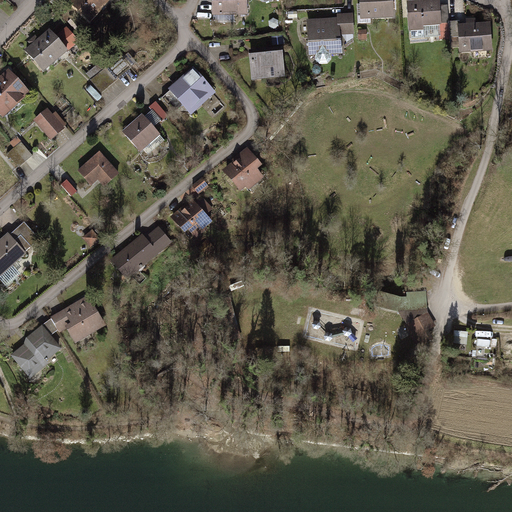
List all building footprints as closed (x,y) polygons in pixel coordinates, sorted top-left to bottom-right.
[(74,0),(71,4),(90,21),(108,0),(74,0)] [(244,0),(209,0),(210,15),(245,14),(244,0)] [(395,0),(359,0),(360,20),(396,18),(395,0)] [(420,24),(447,22),(446,5),(437,6),(436,0),(413,0),(405,1),(407,30),(421,29),(420,24)] [(338,18),(308,20),(310,57),(316,57),(316,61),(320,64),(328,64),(332,60),(332,56),(343,55),(342,36),(356,36),(354,13),(338,14),(338,18)] [(458,51),(490,48),(488,21),(457,24),(457,20),(447,21),(449,40),(457,39),(458,51)] [(48,28),(22,50),(40,70),(75,40),(64,28),(55,36),(48,28)] [(367,30),(358,31),(359,41),(367,40),(367,30)] [(280,47),(246,50),(249,79),(282,76),(280,47)] [(130,67),(119,54),(88,79),(99,92),(130,67)] [(214,92),(192,68),(159,97),(171,111),(180,104),(189,114),(214,92)] [(441,75),(432,71),(425,86),(434,90),(441,75)] [(24,89),(9,73),(0,81),(0,111),(1,112),(24,89)] [(159,102),(145,113),(156,128),(170,117),(159,102)] [(60,128),(47,113),(38,120),(51,136),(60,128)] [(157,134),(140,114),(119,132),(137,152),(157,134)] [(30,155),(19,142),(5,153),(17,167),(30,155)] [(259,164),(245,147),(231,158),(233,161),(222,170),(238,189),(243,185),(247,189),(261,177),(254,168),(259,164)] [(103,187),(118,173),(98,151),(77,170),(90,184),(96,179),(103,187)] [(189,198),(168,217),(182,232),(186,229),(194,238),(211,223),(189,198)] [(0,238),(0,273),(24,252),(22,249),(36,238),(23,223),(8,235),(6,233),(0,238)] [(139,234),(108,260),(124,279),(169,242),(156,227),(143,238),(139,234)] [(90,230),(81,238),(89,247),(98,239),(90,230)] [(85,297),(48,319),(57,332),(64,328),(72,342),(103,325),(85,297)] [(426,313),(403,325),(415,348),(431,339),(425,329),(433,325),(426,313)] [(10,355),(27,377),(44,364),(41,361),(57,348),(48,335),(55,331),(48,319),(39,325),(24,337),(27,341),(10,355)] [(393,328),(381,326),(380,335),(392,337),(393,328)] [(456,345),(468,345),(469,332),(457,332),(456,345)] [(477,334),(478,347),(492,347),(492,333),(477,334)]
